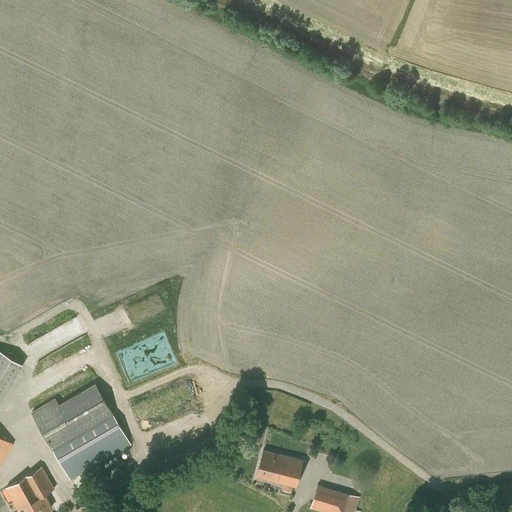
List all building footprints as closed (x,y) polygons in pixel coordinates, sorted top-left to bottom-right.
[(0,400),(23,363),(0,349),(0,400)] [(32,412),(71,479),(131,444),(96,384),(59,405),(55,399),(32,412)] [(0,435),(0,466),(13,443),(0,435)] [(256,476),(296,486),(303,459),(263,449),(256,476)] [(6,486),(20,511),(42,511),(52,507),(44,493),(54,488),(42,466),(6,486)] [(324,511),(360,511),(361,511),(356,510),(359,496),(350,493),(317,483),(310,508),(324,511)] [(100,511),(99,501),(88,502),(89,511),(100,511)]
